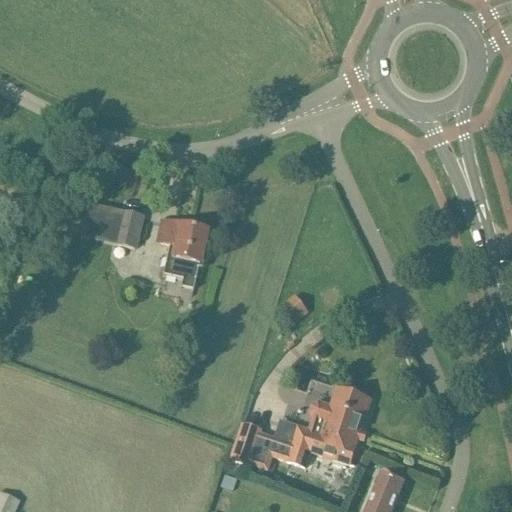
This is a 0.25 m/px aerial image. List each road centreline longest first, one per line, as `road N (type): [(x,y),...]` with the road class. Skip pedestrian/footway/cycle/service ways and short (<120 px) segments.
road 1 (residential): [(444,511),(461,464),(458,429),(313,112)]
road 2 (residential): [(313,112),(232,145),(167,149),(124,143),(0,89)]
road 3 (tertiary): [(511,336),(476,211)]
